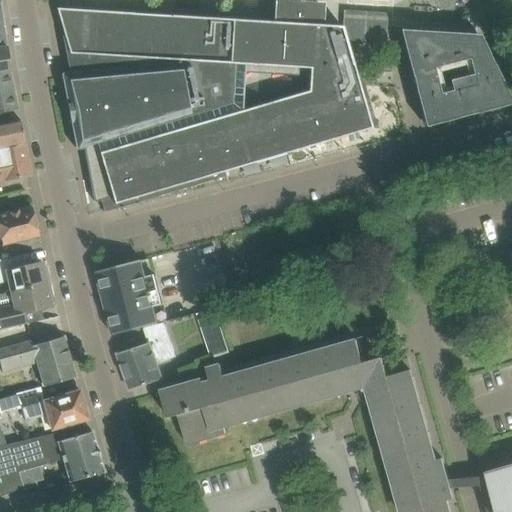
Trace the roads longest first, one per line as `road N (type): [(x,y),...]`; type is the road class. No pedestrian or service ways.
road 1 (residential): [(69,241),(511,123)]
road 2 (residential): [(140,511),(69,241)]
road 3 (residential): [(69,241),(25,0)]
